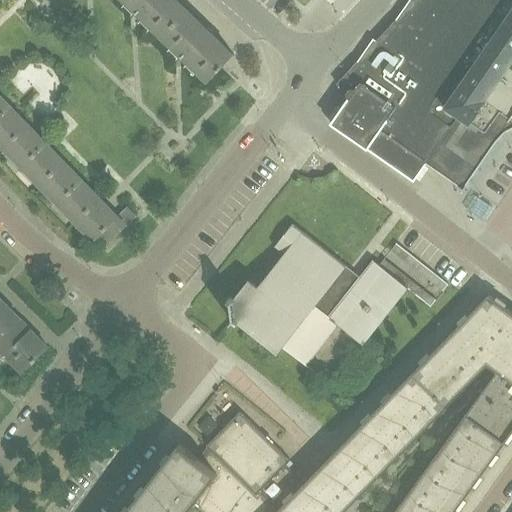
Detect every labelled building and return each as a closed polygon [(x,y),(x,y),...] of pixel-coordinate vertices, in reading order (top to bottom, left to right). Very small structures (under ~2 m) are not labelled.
[(0,0),(0,144),(102,248),(136,215),(127,205),(117,215),(0,95),(0,0)] [(123,0),(146,22),(167,0),(123,0)] [(177,0),(167,0),(146,22),(177,51),(203,25),(177,0)] [(511,0),(413,0),(398,22),(396,20),(375,42),(360,63),(357,61),(337,83),(347,91),(346,93),(347,95),(348,98),(349,98),(345,104),(341,108),(332,122),(331,123),(413,180),(414,179),(413,177),(422,164),(424,165),(426,163),(458,116),(444,106),(459,85),(506,117),(511,107),(511,0)] [(177,51),(185,58),(208,81),(233,55),(203,25),(177,51)] [(511,107),(506,117),(459,85),(444,106),(458,116),(426,163),(463,189),(497,141),(504,132),(506,131),(511,127),(511,107)] [(363,344),(407,288),(408,287),(379,264),(373,259),(359,276),(293,223),(275,246),(284,253),(259,286),(249,278),(235,296),(233,299),(229,297),(228,298),(232,301),(230,304),(229,307),(229,311),(230,314),(234,318),(231,321),(232,322),(235,319),(278,352),(283,347),(354,403),(355,402),(307,365),(338,325),(363,344)] [(408,287),(407,288),(430,306),(448,284),(396,243),(379,264),(408,287)] [(454,511),(455,511),(463,500),(470,490),(472,488),(479,478),(487,467),(488,465),(496,455),(503,444),(504,443),(511,432),(511,311),(489,294),(441,342),(431,353),(422,362),(412,373),(403,382),(392,393),(383,402),(373,413),(363,422),(353,432),(344,442),(334,452),(321,465),(304,482),(286,464),(290,460),(240,411),(206,445),(209,447),(199,459),(179,443),(155,473),(145,485),(137,495),(137,496),(127,508),(124,511),(454,511)] [(48,347),(2,300),(0,302),(0,358),(5,354),(22,372),(48,347)]
